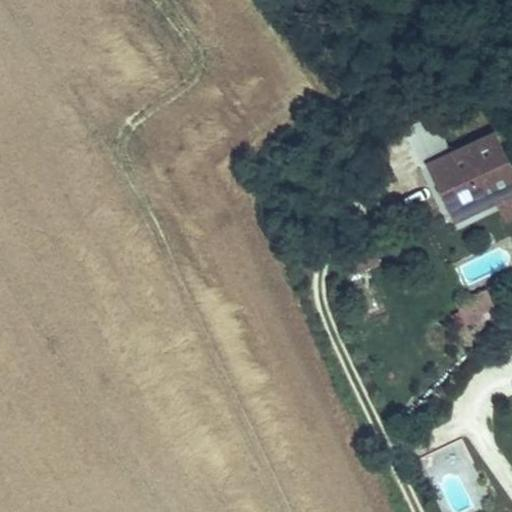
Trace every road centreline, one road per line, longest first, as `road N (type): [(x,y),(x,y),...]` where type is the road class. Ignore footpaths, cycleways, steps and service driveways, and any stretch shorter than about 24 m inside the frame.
road 1 (unknown): [(419,511),(327,293),(326,265),(337,244),(387,196)]
road 2 (unknown): [(511,367),(477,389),(469,406),(477,440),(511,495)]
